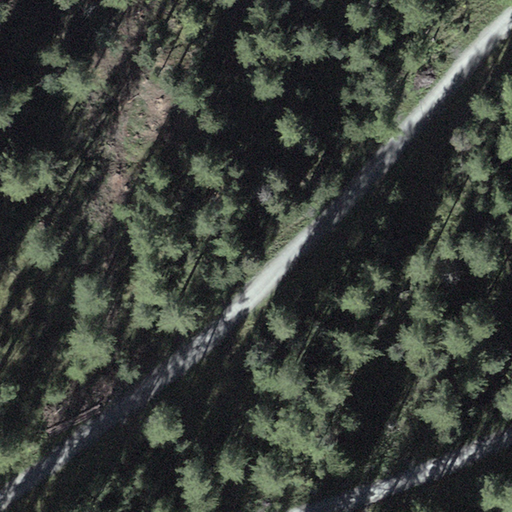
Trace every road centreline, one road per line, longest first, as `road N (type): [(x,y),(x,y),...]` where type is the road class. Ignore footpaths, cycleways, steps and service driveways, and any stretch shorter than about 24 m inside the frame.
road 1 (track): [(0,489),(196,345),(511,10)]
road 2 (track): [(511,435),(299,511)]
